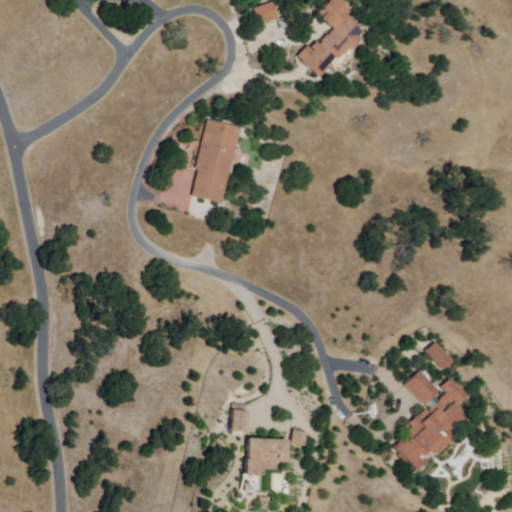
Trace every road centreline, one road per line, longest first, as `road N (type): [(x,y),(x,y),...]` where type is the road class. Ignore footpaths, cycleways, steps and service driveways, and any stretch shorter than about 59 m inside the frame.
road 1 (residential): [(14,148),(84,108),(149,31),(201,10),(227,27),(231,68),(159,138),(133,207),(140,240),(160,256),(238,283)]
road 2 (residential): [(0,99),(44,297),(63,511)]
